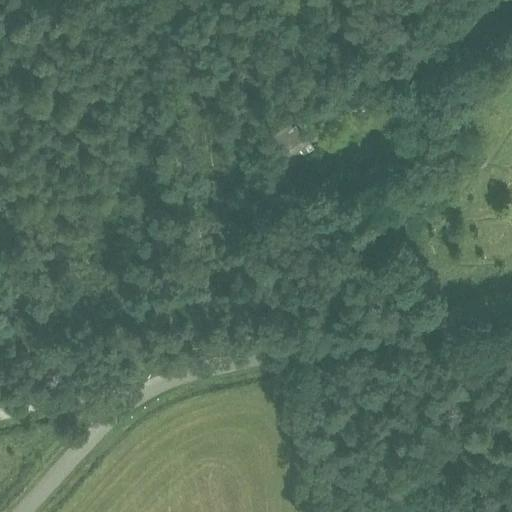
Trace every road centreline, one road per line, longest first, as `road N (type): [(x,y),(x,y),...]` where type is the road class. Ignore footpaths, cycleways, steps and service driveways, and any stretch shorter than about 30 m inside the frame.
road 1 (unclassified): [(26,511),(125,403),(148,391),(511,309)]
road 2 (track): [(148,391),(0,415)]
